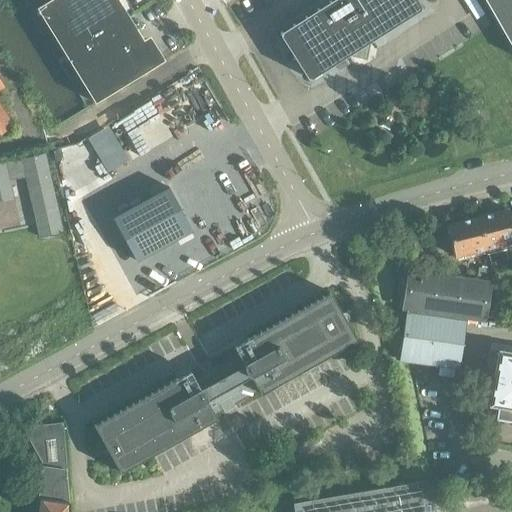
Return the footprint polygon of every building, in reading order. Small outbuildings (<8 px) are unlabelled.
[(143,40),(118,0),(48,0),(36,8),(94,103),(161,62),(146,38),(143,40)] [(310,79),(381,34),(420,10),(420,6),(416,0),(330,0),(281,32),(280,35),(291,53),(290,59),(296,61),(307,78),(310,79)] [(511,0),(483,0),(511,49),(511,0)] [(0,134),(12,127),(0,108),(0,88),(3,87),(0,82),(0,134)] [(62,231),(45,153),(0,163),(0,199),(13,197),(8,174),(23,171),(38,236),(62,231)] [(169,187),(112,218),(136,261),(192,230),(169,187)] [(511,224),(508,209),(475,217),(484,249),(511,241),(511,224)] [(484,249),(475,217),(446,225),(455,256),(484,249)] [(505,249),(488,253),(491,267),(508,263),(505,249)] [(479,268),(477,276),(488,278),(489,270),(479,268)] [(407,269),(401,310),(486,322),(492,281),(407,269)] [(260,393),(355,340),(328,293),(234,346),(240,356),(196,381),(190,371),(94,425),(120,472),(217,417),(213,410),(256,386),(260,393)] [(407,312),(405,327),(400,360),(459,369),(466,321),(407,312)] [(489,405),(498,407),(496,418),(511,421),(511,352),(498,350),(489,405)] [(32,426),(25,430),(42,460),(44,466),(37,511),(70,511),(62,423),(32,426)] [(429,481),(294,503),(295,511),(433,511),(432,499),(429,481)]
